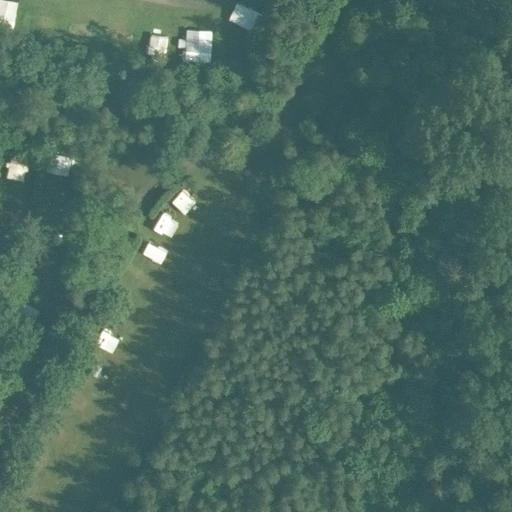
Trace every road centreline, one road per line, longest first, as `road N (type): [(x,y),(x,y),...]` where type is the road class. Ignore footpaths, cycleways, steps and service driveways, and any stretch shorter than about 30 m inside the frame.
road 1 (track): [(511,184),(310,143)]
road 2 (track): [(511,155),(318,118)]
